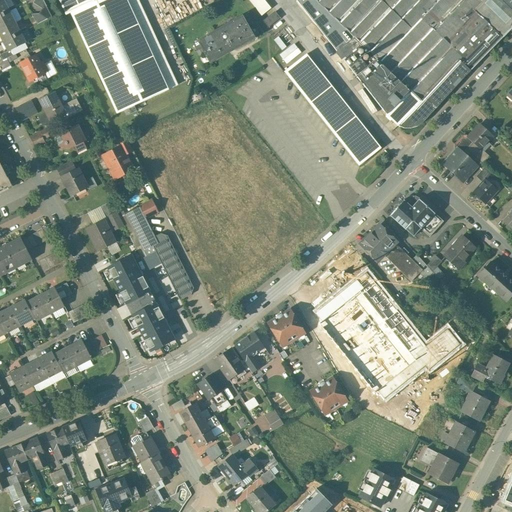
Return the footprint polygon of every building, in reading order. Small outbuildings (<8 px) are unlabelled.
[(29,0),(41,22),(53,16),(44,0),(29,0)] [(59,0),(66,15),(70,13),(98,0),(59,0)] [(137,0),(98,0),(70,13),(117,113),(177,85),(137,0)] [(264,0),(248,0),(261,16),(271,8),(264,0)] [(511,0),(296,0),(386,113),(384,115),(398,126),(406,128),(412,127),(419,125),(427,117),(489,51),(511,26),(511,0)] [(4,1),(0,2),(0,16),(9,11),(4,1)] [(9,11),(0,16),(0,29),(15,22),(9,11)] [(276,19),(272,14),(264,21),(268,26),(276,19)] [(242,17),(199,41),(211,62),(254,38),(242,17)] [(15,22),(0,29),(0,36),(3,42),(20,33),(15,22)] [(20,33),(3,42),(7,51),(8,52),(10,51),(25,43),(20,33)] [(278,36),(274,39),(280,47),(284,45),(278,36)] [(294,42),(280,54),(287,63),(301,51),(294,42)] [(7,51),(0,54),(0,55),(2,60),(13,55),(10,51),(8,52),(7,51)] [(35,55),(30,58),(29,55),(26,57),(27,59),(20,63),(29,81),(45,73),(47,71),(42,62),(40,63),(35,55)] [(380,148),(306,55),(285,72),(358,165),(380,148)] [(54,92),(39,100),(50,121),(65,114),(68,112),(64,105),(61,106),(54,92)] [(76,99),(64,105),(68,112),(65,114),(66,118),(82,110),(76,99)] [(31,102),(16,109),(22,120),(36,113),(31,102)] [(492,136),(479,124),(467,138),(472,142),(480,149),(481,148),(492,136)] [(72,128),(66,131),(62,130),(54,134),(59,145),(69,148),(73,146),(76,151),(85,147),(77,130),(72,128)] [(45,130),(30,137),(35,147),(44,143),(42,139),(48,136),(45,130)] [(133,151),(125,136),(117,139),(121,147),(121,146),(125,154),(133,151)] [(480,149),(472,142),(466,149),(480,163),(482,165),(490,157),(481,148),(480,149)] [(121,147),(103,156),(115,179),(133,169),(125,154),(121,146),(121,147)] [(480,163),(466,149),(462,153),(457,148),(443,164),(463,182),(480,163)] [(71,161),(56,168),(61,178),(62,177),(61,177),(76,170),(71,161)] [(0,190),(11,185),(6,175),(10,173),(6,164),(1,167),(0,163),(0,190)] [(476,177),(482,183),(484,180),(485,180),(491,174),(484,167),(476,177)] [(76,170),(61,177),(62,177),(71,196),(87,188),(87,187),(84,181),(78,169),(76,170)] [(92,177),(84,181),(87,187),(87,188),(88,191),(97,186),(92,177)] [(485,180),(484,180),(482,183),(473,193),(484,202),(489,196),(490,197),(496,191),(495,189),(497,187),(492,183),(490,185),(485,180)] [(404,200),(403,200),(389,215),(405,230),(413,236),(420,229),(434,213),(419,199),(418,199),(417,198),(416,198),(415,197),(414,197),(413,197),(412,197),(411,197),(410,197),(409,197),(408,197),(407,198),(406,198),(405,199),(404,199),(404,200)] [(106,218),(107,218),(117,212),(111,201),(100,206),(106,218)] [(150,201),(139,207),(145,217),(156,212),(150,201)] [(139,207),(125,214),(143,251),(158,243),(155,237),(145,217),(139,207)] [(511,210),(503,220),(511,228),(511,210)] [(123,225),(119,217),(117,212),(107,218),(113,230),(123,225)] [(443,221),(434,213),(420,229),(429,237),(443,221)] [(140,259),(144,257),(146,256),(143,251),(125,214),(119,217),(123,225),(137,252),(140,258),(140,259)] [(103,220),(87,228),(98,251),(117,241),(110,229),(108,230),(103,220)] [(379,225),(360,244),(377,261),(395,242),(388,234),(379,225)] [(47,227),(42,229),(47,240),(52,237),(47,227)] [(47,240),(42,229),(37,232),(42,242),(47,240)] [(37,232),(32,234),(32,235),(37,245),(42,242),(37,232)] [(158,257),(179,299),(190,293),(192,288),(167,236),(160,234),(155,237),(158,243),(143,251),(146,256),(155,251),(160,249),(163,254),(158,257)] [(37,245),(32,235),(27,237),(32,248),(37,245)] [(20,237),(0,247),(0,275),(0,276),(32,260),(20,237)] [(32,248),(27,237),(21,240),(27,250),(32,248)] [(474,248),(462,237),(444,256),(460,270),(466,264),(462,260),(474,248)] [(394,243),(383,255),(410,281),(418,273),(422,270),(413,261),(394,243)] [(160,249),(155,251),(158,257),(163,254),(160,249)] [(65,260),(59,250),(54,253),(60,263),(65,260)] [(54,253),(49,256),(54,266),(60,263),(54,253)] [(346,253),(321,274),(334,289),(351,274),(355,278),(362,272),(346,253)] [(435,255),(426,265),(432,272),(441,261),(435,255)] [(49,256),(44,258),(49,268),(54,266),(49,256)] [(418,256),(413,261),(422,270),(418,273),(426,281),(433,273),(432,272),(426,265),(418,256)] [(125,258),(107,267),(126,305),(147,294),(142,283),(145,281),(133,257),(126,260),(125,258)] [(44,258),(39,261),(44,271),(49,268),(44,258)] [(511,294),(511,282),(490,262),(478,276),(506,301),(511,294)] [(425,346),(366,272),(315,313),(322,322),(320,323),(375,392),(377,391),(384,400),(426,366),(429,371),(460,345),(447,329),(425,346)] [(71,293),(66,283),(60,286),(66,296),(71,293)] [(66,296),(60,286),(55,288),(60,299),(66,296)] [(54,288),(40,295),(43,301),(50,313),(64,306),(60,299),(55,288),(54,288)] [(40,295),(26,302),(34,318),(36,320),(50,313),(43,301),(40,295)] [(152,295),(139,301),(142,306),(155,300),(152,295)] [(25,300),(11,307),(20,325),(34,318),(26,302),(25,300)] [(84,304),(78,307),(84,317),(89,314),(84,304)] [(153,305),(131,316),(151,353),(176,340),(162,314),(158,316),(153,305)] [(11,307),(0,312),(0,321),(6,333),(20,325),(11,307)] [(84,317),(78,307),(73,309),(78,320),(84,317)] [(78,320),(73,309),(67,312),(73,323),(78,320)] [(290,309),(281,314),(275,317),(276,318),(267,323),(282,347),(304,333),(290,309)] [(253,333),(234,346),(252,373),(261,367),(252,355),(263,348),(253,333)] [(82,340),(67,347),(77,365),(91,358),(82,340)] [(89,341),(84,344),(89,354),(95,352),(89,341)] [(67,347),(53,354),(61,370),(63,373),(77,365),(67,347)] [(275,367),(285,361),(277,348),(267,354),(275,367)] [(244,369),(231,349),(215,359),(228,380),(234,376),(237,380),(246,374),(243,370),(244,369)] [(52,352),(38,359),(47,378),(61,370),(53,354),(52,352)] [(508,362),(493,355),(486,369),(477,365),(472,375),(482,380),(484,377),(498,384),(503,375),(502,374),(508,362)] [(38,359),(24,367),(33,385),(47,378),(38,359)] [(24,367),(9,374),(19,392),(33,385),(24,367)] [(212,374),(197,385),(208,400),(210,399),(220,392),(223,389),(212,374)] [(318,386),(310,391),(325,415),(347,401),(332,377),(324,382),(323,381),(318,385),(318,386)] [(0,388),(0,405),(9,401),(2,388),(0,388)] [(458,411),(477,422),(489,401),(470,391),(458,411)] [(220,392),(210,399),(215,406),(225,399),(220,392)] [(245,404),(249,410),(258,405),(254,398),(245,404)] [(227,400),(217,407),(221,413),(231,406),(227,400)] [(185,409),(180,412),(189,429),(204,421),(194,404),(190,406),(185,409)] [(7,407),(0,410),(0,420),(11,415),(7,407)] [(274,409),(264,415),(270,425),(280,419),(274,409)] [(154,428),(147,416),(138,421),(145,433),(154,428)] [(214,416),(204,421),(209,429),(219,423),(214,416)] [(454,418),(442,441),(464,452),(476,430),(454,418)] [(280,419),(270,425),(269,426),(272,431),(283,424),(280,419)] [(86,440),(78,420),(61,427),(68,443),(70,447),(86,440)] [(204,421),(189,429),(199,447),(214,438),(209,429),(204,421)] [(61,427),(46,433),(57,460),(69,456),(66,449),(61,451),(59,447),(68,443),(61,427)] [(239,432),(230,438),(235,446),(244,441),(239,432)] [(114,434),(96,442),(105,465),(124,457),(114,434)] [(36,437),(20,444),(28,461),(37,457),(39,462),(35,463),(37,469),(35,470),(36,474),(49,469),(36,437)] [(150,437),(143,441),(142,440),(141,441),(134,446),(142,462),(157,453),(157,454),(158,453),(150,437)] [(235,446),(229,449),(233,456),(250,446),(246,439),(244,441),(235,446)] [(28,461),(20,444),(4,450),(14,474),(16,481),(29,476),(23,463),(28,461)] [(222,453),(216,444),(205,450),(211,462),(222,453)] [(439,454),(427,448),(420,460),(432,467),(434,463),(436,463),(440,456),(439,455),(439,454)] [(142,462),(141,462),(153,484),(162,478),(169,474),(157,454),(157,453),(142,462)] [(457,463),(439,454),(439,455),(440,456),(436,463),(434,463),(432,467),(429,474),(447,484),(457,463)] [(232,455),(218,467),(234,485),(247,474),(249,477),(258,470),(249,459),(241,466),(233,456),(232,455)] [(0,466),(0,489),(8,486),(10,489),(14,487),(13,485),(9,476),(3,478),(0,471),(0,470),(1,470),(0,466)] [(68,483),(62,469),(57,471),(63,485),(68,483)] [(269,469),(259,477),(263,483),(274,475),(269,469)] [(359,496),(380,507),(386,495),(387,496),(390,490),(389,490),(394,480),(373,470),(371,473),(368,471),(364,478),(368,480),(366,484),(362,482),(359,489),(362,491),(359,496)] [(14,474),(9,476),(13,485),(17,483),(16,481),(14,474)] [(411,481),(403,477),(397,488),(405,492),(411,481)] [(124,478),(96,489),(104,511),(109,511),(120,508),(117,502),(131,497),(124,478)] [(411,481),(405,492),(413,496),(419,485),(411,481)] [(17,483),(13,485),(14,487),(17,493),(22,491),(18,483),(17,483)] [(156,487),(145,493),(151,507),(163,500),(156,487)] [(260,487),(246,498),(256,509),(255,510),(256,511),(265,511),(274,505),(260,487)] [(324,511),(331,505),(316,489),(292,511),(324,511)] [(442,511),(447,504),(426,494),(424,498),(421,496),(417,503),(421,504),(418,509),(415,508),(412,511),(442,511)]
